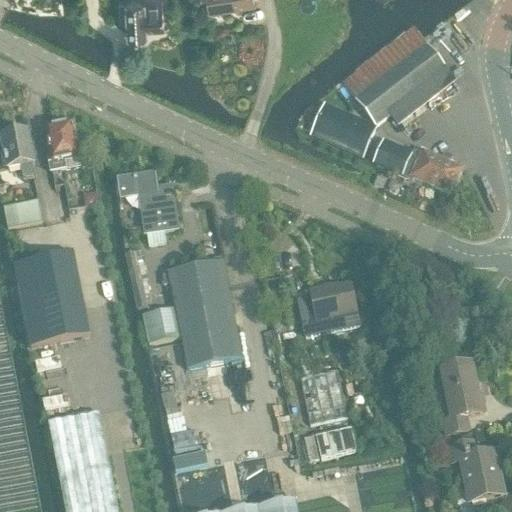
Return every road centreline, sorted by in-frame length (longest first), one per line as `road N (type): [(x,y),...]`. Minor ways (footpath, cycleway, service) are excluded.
road 1 (tertiary): [(511,259),(462,251),(0,40)]
road 2 (tertiary): [(511,152),(493,69),(511,3)]
